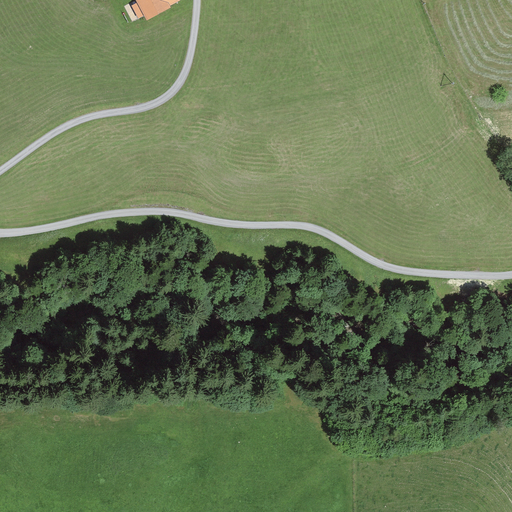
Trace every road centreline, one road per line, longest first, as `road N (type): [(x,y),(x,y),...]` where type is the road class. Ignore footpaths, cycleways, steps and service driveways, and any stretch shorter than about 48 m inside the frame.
road 1 (track): [(511,272),(409,272),(321,232),(193,216),(141,212),(0,231)]
road 2 (track): [(0,172),(68,126),(160,104),(182,82),(195,0)]
